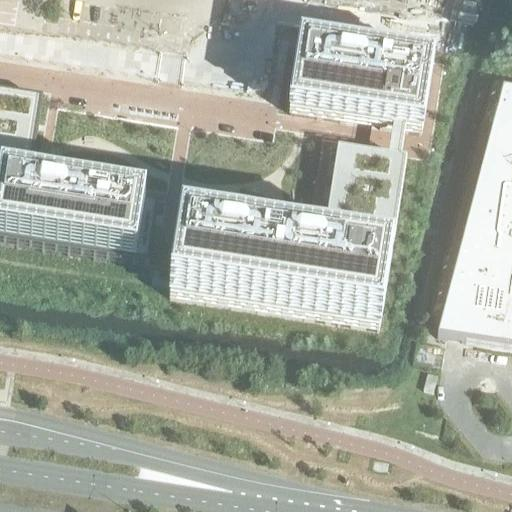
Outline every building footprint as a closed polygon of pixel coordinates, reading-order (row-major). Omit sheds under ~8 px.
[(298,56),(288,122),(329,129),(329,132),(390,142),(391,139),(419,144),(424,111),(423,111),(428,75),(298,56)] [(511,94),(502,93),(437,341),(511,352),(511,94)] [(0,98),(0,248),(148,272),(148,271),(148,270),(155,227),(155,226),(157,216),(158,209),(141,207),(131,205),(128,205),(123,204),(115,203),(111,202),(103,201),(98,200),(90,199),(85,198),(77,196),(72,196),(64,194),(59,194),(51,192),(46,192),(38,190),(29,189),(31,178),(32,171),(33,161),(38,132),(39,127),(42,105),(14,100),(9,100),(0,98)] [(336,157),(324,238),(392,248),(404,167),(336,157)] [(174,275),(169,303),(378,336),(389,267),(388,267),(372,264),(365,263),(348,261),(339,259),(321,256),(286,251),(279,250),(265,247),(253,246),(239,243),(228,242),(213,239),(202,238),(188,235),(180,234),(175,265),(175,266),(174,274),(174,275)] [(416,348),(413,368),(441,372),(444,352),(416,348)] [(432,396),(437,381),(427,378),(423,394),(432,396)]
